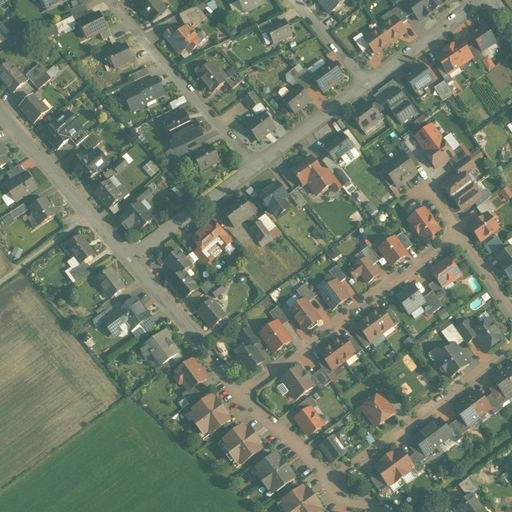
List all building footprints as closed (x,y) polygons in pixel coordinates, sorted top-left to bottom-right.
[(66,0),(41,0),(47,11),(67,0),(66,0)] [(157,0),(140,0),(135,5),(150,23),(165,9),(157,0)] [(237,0),(238,2),(244,14),(265,4),(263,0),(237,0)] [(316,0),(329,14),(346,0),(316,0)] [(406,3),(403,0),(400,0),(395,4),(398,8),(398,7),(406,18),(413,13),(405,3),(406,3)] [(409,0),(406,3),(405,3),(413,13),(419,21),(427,16),(428,16),(431,14),(420,0),(409,0)] [(438,0),(420,0),(431,14),(443,6),(438,0)] [(84,4),(69,11),(72,18),(87,11),(84,4)] [(196,7),(179,15),(184,26),(188,24),(193,30),(206,19),(196,7)] [(398,8),(390,13),(394,19),(395,18),(400,26),(407,21),(406,18),(398,7),(398,8)] [(87,11),(72,18),(76,25),(79,24),(90,18),(87,11)] [(90,18),(79,24),(86,40),(99,34),(107,29),(103,22),(99,14),(100,14),(99,13),(90,18)] [(72,18),(55,26),(58,34),(76,25),(72,18)] [(394,19),(380,29),(390,43),(405,32),(400,26),(395,18),(394,19)] [(269,21),(257,27),(261,34),(267,31),(267,30),(272,27),(269,21)] [(272,27),(267,30),(267,31),(274,45),(292,36),(285,21),(272,27)] [(187,27),(176,37),(171,31),(164,37),(172,46),(172,47),(177,53),(177,52),(180,55),(186,49),(189,53),(198,46),(195,43),(196,37),(196,36),(187,27)] [(484,27),(482,27),(476,30),(476,32),(471,35),(476,43),(482,52),(486,49),(489,47),(488,45),(494,41),(491,38),(492,36),(489,32),(487,31),(484,27)] [(111,37),(107,29),(99,34),(103,41),(111,37)] [(365,40),(370,48),(375,54),(390,43),(380,29),(365,40)] [(201,34),(199,34),(196,36),(196,37),(195,43),(198,46),(200,46),(206,41),(206,39),(201,34)] [(365,40),(361,34),(352,40),(362,53),(370,48),(365,40)] [(466,50),(460,41),(448,49),(460,67),(471,59),(472,59),(466,50)] [(486,49),(482,52),(476,43),(471,47),(481,62),(491,56),(486,49)] [(125,45),(107,55),(114,70),(133,60),(125,45)] [(481,62),(471,47),(466,50),(472,59),(471,59),(474,64),(480,60),(481,62)] [(448,49),(436,57),(442,66),(447,73),(452,70),(453,71),(460,67),(448,49)] [(331,65),(321,73),(320,72),(312,78),(315,83),(323,93),(343,79),(332,63),(331,64),(331,65)] [(26,82),(10,64),(5,69),(4,68),(0,71),(0,79),(13,94),(26,82)] [(212,66),(199,77),(212,93),(225,82),(228,80),(225,77),(223,78),(212,66)] [(422,67),(413,74),(413,73),(405,79),(415,94),(433,81),(422,66),(422,67)] [(442,66),(437,70),(443,78),(448,75),(447,73),(442,66)] [(34,68),(26,76),(34,84),(42,77),(34,68)] [(146,69),(134,74),(137,80),(149,75),(146,69)] [(299,76),(293,70),(288,75),(296,84),(301,79),(299,76)] [(312,77),(306,71),(299,76),(301,79),(309,88),(315,83),(312,78),(312,77)] [(236,72),(228,80),(225,82),(232,90),(243,80),(236,72)] [(42,77),(34,84),(39,90),(51,80),(46,73),(42,77)] [(448,75),(443,78),(444,81),(447,85),(453,81),(448,75)] [(156,79),(137,88),(137,89),(144,104),(145,104),(164,95),(156,79)] [(444,81),(438,85),(444,94),(439,97),(442,102),(453,94),(447,85),(444,81)] [(397,82),(380,95),(383,99),(382,99),(383,101),(391,112),(401,126),(416,115),(407,103),(403,105),(402,104),(406,101),(399,92),(402,89),(397,82)] [(298,86),(282,100),(295,114),(311,100),(298,86)] [(137,89),(124,96),(131,112),(146,105),(145,104),(144,104),(137,89)] [(260,105),(253,94),(244,100),(252,111),(260,105)] [(380,95),(375,99),(377,102),(378,104),(383,101),(382,99),(383,99),(380,95)] [(37,104),(32,97),(19,108),(34,125),(48,112),(40,102),(37,104)] [(378,104),(377,102),(371,106),(380,117),(379,118),(381,121),(387,117),(378,104)] [(369,103),(351,116),(362,130),(379,118),(380,117),(371,106),(369,103)] [(183,112),(164,122),(171,136),(172,138),(191,128),(190,127),(183,112)] [(69,114),(57,124),(44,135),(44,136),(57,150),(57,151),(70,140),(70,139),(81,129),(78,126),(79,125),(69,114)] [(265,115),(247,127),(257,142),(275,130),(265,115)] [(191,128),(172,138),(171,136),(167,138),(173,149),(185,143),(201,135),(196,124),(190,127),(191,128)] [(426,152),(442,140),(431,126),(415,138),(426,152)] [(81,129),(70,139),(70,140),(77,147),(88,137),(81,129)] [(94,132),(88,137),(77,147),(77,148),(80,144),(87,152),(90,152),(102,142),(94,132)] [(343,134),(324,149),(337,167),(344,162),(341,158),(354,149),(343,134)] [(450,134),(442,140),(451,153),(460,147),(450,134)] [(426,152),(424,153),(435,169),(447,160),(453,156),(451,153),(442,140),(426,152)] [(185,143),(173,149),(170,150),(173,157),(186,151),(188,150),(185,143)] [(0,167),(0,168),(8,163),(0,151),(2,150),(0,146),(0,167)] [(212,147),(193,157),(201,172),(220,163),(212,147)] [(460,147),(451,153),(453,156),(447,160),(453,169),(468,158),(460,147)] [(354,149),(341,158),(344,162),(346,166),(359,156),(354,149)] [(97,151),(88,159),(84,154),(70,166),(85,184),(99,172),(108,163),(97,151)] [(186,151),(175,156),(178,164),(190,158),(186,151)] [(419,166),(409,151),(404,155),(414,170),(419,166)] [(404,155),(403,154),(392,161),(406,180),(417,173),(414,170),(404,155)] [(320,170),(311,158),(292,172),(303,186),(307,184),(317,196),(319,194),(322,195),(327,191),(328,188),(330,186),(331,186),(320,170)] [(468,158),(453,169),(458,175),(462,172),(464,175),(475,167),(468,158)] [(122,160),(112,169),(117,175),(127,166),(122,160)] [(406,180),(392,161),(382,168),(383,170),(394,185),(396,188),(406,180)] [(19,165),(6,174),(12,183),(25,174),(19,165)] [(349,182),(339,169),(333,174),(343,187),(349,182)] [(342,188),(329,171),(320,170),(331,186),(330,186),(335,193),(342,188)] [(394,185),(383,170),(379,173),(389,188),(394,185)] [(458,175),(443,186),(453,201),(473,186),(464,175),(462,172),(458,175)] [(12,183),(6,187),(17,203),(36,189),(26,174),(25,174),(12,183)] [(115,190),(107,182),(94,193),(103,203),(102,203),(108,210),(127,194),(120,185),(115,190)] [(277,183),(259,196),(269,210),(270,210),(275,207),(287,197),(277,183)] [(511,190),(510,187),(501,192),(507,202),(511,198),(511,190)] [(145,189),(131,201),(136,206),(138,204),(139,205),(150,195),(145,189)] [(302,199),(295,190),(289,195),(296,204),(302,199)] [(46,199),(30,209),(41,226),(56,216),(46,199)] [(258,221),(242,199),(223,213),(234,229),(245,221),(251,229),(259,223),(258,221)] [(488,200),(476,209),(483,218),(487,215),(495,210),(488,200)] [(373,201),(366,206),(373,218),(380,213),(373,201)] [(136,206),(118,221),(127,232),(134,226),(139,232),(153,220),(139,205),(138,204),(136,206)] [(24,205),(10,214),(14,221),(28,211),(24,205)] [(275,207),(270,210),(269,210),(264,214),(269,219),(278,212),(275,207)] [(424,209),(408,221),(424,242),(425,242),(427,243),(434,238),(433,236),(439,231),(424,209)] [(276,227),(265,215),(258,221),(259,223),(267,233),(276,227)] [(483,218),(470,228),(472,230),(471,232),(473,234),(474,234),(480,242),(498,229),(487,215),(483,218)] [(211,221),(202,230),(202,232),(192,240),(200,249),(193,256),(204,267),(231,243),(211,221)] [(267,233),(259,223),(251,229),(261,242),(269,236),(267,233)] [(412,247),(402,233),(395,239),(404,252),(412,247)] [(95,256),(79,236),(67,247),(81,266),(82,266),(85,263),(95,256)] [(394,238),(387,244),(383,243),(381,245),(380,249),(379,250),(391,266),(407,255),(404,252),(395,239),(394,238)] [(511,248),(507,242),(493,253),(501,264),(511,256),(511,248)] [(378,262),(367,248),(361,252),(366,259),(372,267),(378,262)] [(171,257),(165,263),(166,263),(167,262),(171,267),(170,268),(178,277),(178,278),(184,273),(191,267),(178,251),(171,257)] [(167,252),(156,261),(161,267),(166,263),(165,263),(171,257),(167,252)] [(511,256),(501,264),(499,266),(511,282),(511,281),(511,256)] [(372,267),(366,259),(355,267),(348,272),(354,280),(361,275),(367,284),(379,276),(372,267)] [(448,259),(437,267),(434,267),(429,271),(436,280),(442,288),(443,287),(451,281),(454,282),(458,279),(458,276),(459,275),(448,259)] [(82,266),(81,266),(73,272),(80,281),(92,272),(85,263),(82,266)] [(337,266),(328,273),(335,282),(336,282),(338,285),(346,279),(337,266)] [(125,289),(110,269),(96,280),(104,292),(108,290),(112,297),(113,298),(114,297),(125,289)] [(197,289),(184,273),(178,278),(178,277),(170,284),(184,300),(197,289)] [(212,278),(200,289),(205,295),(218,285),(212,278)] [(442,288),(436,280),(428,287),(432,292),(439,301),(448,294),(443,287),(442,288)] [(338,285),(336,282),(335,282),(320,293),(332,310),(348,299),(338,285)] [(306,285),(296,292),(303,302),(305,300),(307,304),(315,298),(306,285)] [(220,286),(211,293),(215,299),(224,292),(220,286)] [(422,300),(411,286),(409,288),(408,288),(408,289),(405,291),(404,291),(403,291),(404,292),(396,298),(400,303),(400,306),(402,309),(405,309),(409,315),(420,307),(424,303),(422,300)] [(439,301),(432,292),(422,300),(424,303),(420,307),(425,314),(429,311),(432,315),(443,307),(439,301)] [(112,297),(100,306),(105,312),(112,307),(118,302),(114,297),(113,298),(112,297)] [(149,318),(135,299),(116,313),(117,314),(121,311),(128,320),(134,328),(129,332),(138,326),(149,318)] [(303,302),(290,311),(295,318),(294,319),(304,332),(319,320),(307,304),(305,300),(303,302)] [(211,301),(197,313),(212,330),(226,318),(211,301)] [(105,312),(99,317),(103,323),(117,314),(116,313),(112,307),(105,312)] [(288,322),(277,307),(269,314),(276,323),(276,322),(280,328),(288,322)] [(383,314),(380,309),(372,315),(371,314),(368,317),(381,335),(392,327),(392,326),(383,314)] [(443,320),(451,315),(446,309),(439,313),(443,320)] [(400,323),(389,310),(383,314),(392,326),(392,327),(393,328),(400,323)] [(117,314),(103,323),(110,333),(128,320),(121,311),(117,314)] [(381,335),(368,317),(364,319),(365,320),(357,326),(361,331),(370,343),(381,335)] [(149,318),(138,326),(144,335),(155,327),(149,318)] [(474,331),(472,333),(476,338),(486,352),(503,339),(502,338),(502,335),(498,330),(496,330),(489,320),(474,331)] [(468,321),(455,330),(464,342),(466,345),(476,338),(472,333),(474,331),(468,321)] [(280,328),(276,322),(276,323),(268,328),(267,333),(263,337),(274,353),(290,342),(280,328)] [(455,330),(452,325),(441,333),(451,347),(454,345),(456,348),(464,342),(455,330)] [(259,343),(248,328),(238,336),(248,350),(252,347),(259,343)] [(370,343),(361,331),(355,335),(365,349),(371,344),(370,343)] [(165,332),(139,351),(144,358),(150,354),(151,356),(153,354),(161,366),(171,359),(177,354),(168,342),(171,339),(165,332)] [(346,342),(342,337),(334,343),(334,342),(330,345),(343,363),(354,355),(355,354),(346,342)] [(362,351),(352,338),(346,342),(355,354),(354,355),(355,356),(362,351)] [(343,363),(330,345),(326,347),(327,348),(320,354),(323,359),(332,371),(333,371),(343,363)] [(451,347),(435,359),(440,365),(439,366),(438,369),(441,373),(444,374),(445,373),(450,379),(468,365),(456,348),(454,345),(451,347)] [(248,350),(238,358),(248,372),(263,362),(252,347),(248,350)] [(343,363),(347,368),(358,360),(355,356),(354,355),(343,363)] [(171,359),(161,366),(165,372),(175,365),(171,359)] [(332,371),(323,359),(317,363),(322,369),(327,377),(334,372),(333,371),(332,371)] [(192,361),(175,373),(176,375),(174,379),(179,385),(183,384),(189,392),(197,386),(206,379),(192,361)] [(302,373),(298,368),(281,380),(296,400),(313,388),(316,385),(310,378),(308,374),(302,373)] [(322,369),(310,378),(316,385),(320,391),(331,382),(327,377),(322,369)] [(511,382),(504,371),(492,380),(496,386),(503,395),(505,397),(510,393),(511,392),(511,382)] [(388,386),(377,372),(367,379),(377,393),(388,386)] [(197,386),(189,392),(182,396),(185,400),(189,405),(189,406),(204,395),(197,386)] [(496,386),(489,391),(492,395),(496,400),(503,395),(496,386)] [(484,401),(477,392),(469,398),(468,397),(465,400),(479,418),(490,410),(490,409),(484,401)] [(511,395),(510,393),(505,397),(507,399),(499,405),(502,409),(511,401),(511,395)] [(379,395),(362,408),(376,427),(394,414),(379,395)] [(492,395),(484,401),(490,409),(490,410),(494,415),(502,409),(499,405),(496,400),(492,395)] [(503,395),(496,400),(499,405),(507,399),(505,397),(503,395)] [(215,402),(212,397),(192,412),(194,415),(190,418),(203,436),(208,433),(210,436),(230,422),(226,417),(227,417),(216,401),(215,402)] [(310,398),(296,408),(301,416),(310,409),(312,411),(317,407),(310,398)] [(185,400),(179,404),(183,409),(189,405),(185,400)] [(465,400),(461,402),(462,403),(454,409),(460,418),(467,427),(467,426),(479,418),(465,400)] [(301,416),(296,419),(302,428),(301,428),(308,437),(323,426),(312,411),(310,409),(301,416)] [(467,427),(460,418),(452,424),(461,436),(470,430),(467,426),(467,427)] [(440,420),(430,428),(428,427),(426,429),(438,446),(451,437),(452,436),(446,429),(440,420)] [(461,436),(452,424),(446,429),(452,436),(451,437),(456,443),(463,438),(461,436)] [(335,425),(323,434),(328,441),(335,437),(341,433),(335,425)] [(243,427),(223,441),(226,445),(223,448),(236,464),(239,462),(242,466),(261,451),(258,447),(260,445),(249,429),(246,431),(243,427)] [(426,429),(423,431),(423,432),(413,440),(416,444),(425,456),(438,446),(426,429)] [(341,433),(335,437),(345,450),(351,446),(341,433)] [(328,441),(320,448),(332,464),(347,452),(345,450),(335,437),(328,441)] [(425,456),(416,444),(410,449),(414,455),(420,463),(427,458),(425,456)] [(400,450),(391,457),(390,456),(386,458),(401,479),(408,474),(407,473),(412,469),(413,468),(407,460),(400,450)] [(276,455),(256,470),(260,475),(257,477),(268,491),(270,489),(274,494),(294,480),(290,474),(291,473),(281,460),(280,461),(276,455)] [(414,455),(407,460),(413,468),(412,469),(417,475),(425,469),(420,463),(414,455)] [(386,458),(383,461),(384,462),(375,469),(378,474),(388,487),(388,486),(394,482),(395,483),(401,479),(386,458)] [(388,487),(378,474),(370,480),(380,494),(390,487),(388,486),(388,487)] [(470,478),(459,487),(467,499),(471,496),(472,497),(480,491),(470,478)] [(307,490),(305,492),(302,489),(283,503),(285,506),(282,508),(284,511),(319,511),(318,510),(320,508),(307,490)] [(467,499),(456,506),(460,511),(483,511),(472,497),(471,496),(467,499)]
